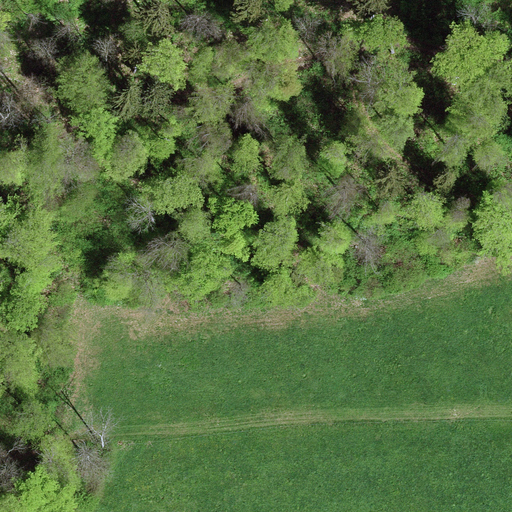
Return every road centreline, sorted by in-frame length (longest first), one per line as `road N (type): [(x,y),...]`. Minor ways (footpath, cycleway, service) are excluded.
road 1 (track): [(0,462),(213,401),(511,404)]
road 2 (track): [(511,63),(425,48),(266,0)]
